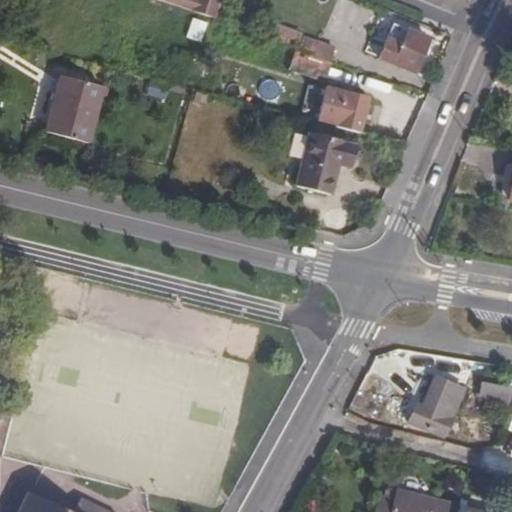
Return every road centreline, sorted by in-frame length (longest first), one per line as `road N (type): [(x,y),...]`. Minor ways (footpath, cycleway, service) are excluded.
road 1 (residential): [(0,186),(380,274)]
road 2 (secondary): [(488,28),(380,274)]
road 3 (secondary): [(380,274),(254,511)]
road 4 (residential): [(380,274),(511,297)]
